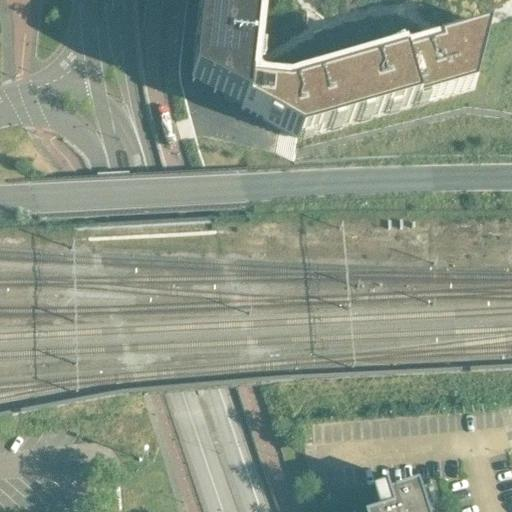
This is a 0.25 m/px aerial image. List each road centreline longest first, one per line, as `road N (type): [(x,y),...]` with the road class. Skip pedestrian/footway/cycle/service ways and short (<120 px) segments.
road 1 (tertiary): [(267,511),(138,135),(119,50),(118,0)]
road 2 (tertiary): [(87,0),(93,78),(124,221),(228,511)]
